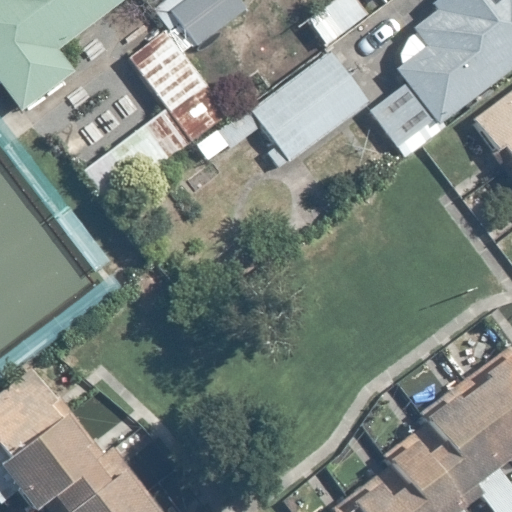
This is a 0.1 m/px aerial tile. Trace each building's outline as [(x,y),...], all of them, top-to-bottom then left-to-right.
[(0,0),(0,92),(15,113),(67,75),(51,53),(121,0),(0,0)] [(242,12),(234,0),(181,0),(160,15),(186,51),(242,12)] [(325,0),(312,11),(332,37),(379,0),(325,0)] [(362,108),(401,159),(511,69),(511,0),(438,0),(402,29),(418,49),(394,68),(402,78),(362,108)] [(185,145),(201,167),(257,127),(246,112),(230,124),(166,36),(127,64),(160,111),(185,145)] [(364,103),(327,52),(246,112),(257,127),(283,163),(364,103)] [(497,150),(505,160),(511,153),(511,89),(468,124),(491,154),(497,150)] [(160,111),(105,151),(84,123),(56,144),(101,206),(185,145),(160,111)] [(511,153),(505,160),(499,164),(511,180),(511,153)] [(462,387),(511,452),(511,355),(509,351),(462,387)] [(149,511),(116,467),(108,473),(26,367),(0,387),(0,459),(2,463),(0,464),(0,492),(15,511),(149,511)] [(511,459),(511,452),(462,387),(416,421),(421,428),(408,438),(455,505),(471,494),(484,511),(511,511),(511,488),(498,470),(511,459)] [(460,511),(455,505),(408,438),(379,460),(384,468),(368,480),(390,511),(460,511)] [(390,511),(368,480),(343,499),(351,511),(390,511)] [(351,511),(343,499),(325,511),(351,511)]
